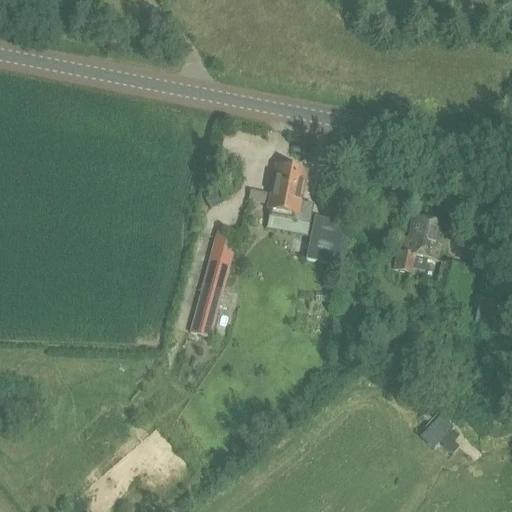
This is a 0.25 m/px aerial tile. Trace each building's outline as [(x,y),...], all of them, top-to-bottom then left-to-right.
[(269,217),(310,225),(313,206),(302,204),(308,174),(276,168),(267,210),(270,211),(269,217)] [(305,262),(336,268),(344,224),(313,218),(305,262)] [(393,272),(414,276),(415,272),(426,274),(428,261),(438,263),(441,248),(438,247),(442,225),(412,220),(409,240),(405,240),(402,254),(396,253),(393,272)] [(191,334),(210,339),(238,239),(218,234),(191,334)] [(457,309),(465,310),(467,302),(468,302),(474,270),(440,264),(436,289),(455,293),(454,300),(459,301),(457,309)] [(469,331),(496,334),(500,304),(473,300),(469,331)] [(217,331),(221,347),(232,345),(229,328),(217,331)] [(437,441),(452,455),(459,448),(454,443),(459,438),(453,432),(455,430),(438,414),(424,429),(430,435),(425,441),(432,448),(437,441)]
